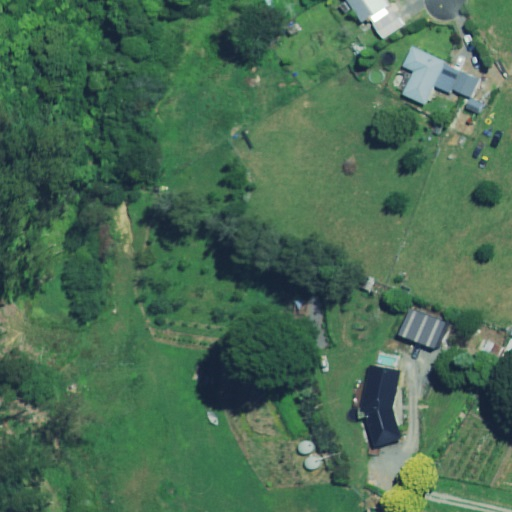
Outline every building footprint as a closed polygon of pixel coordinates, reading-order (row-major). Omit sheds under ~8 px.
[(373,19),(393,6),(388,0),(352,0),(367,23),(373,19)] [(395,9),(375,22),(386,40),(406,27),(395,9)] [(487,105),(473,98),(482,80),(417,48),(408,67),(419,72),(408,95),(429,105),(439,87),(453,94),(455,89),(471,97),(465,109),(481,117),(487,105)] [(452,324),(413,309),(403,336),(442,350),(452,324)] [(511,341),(508,350),(488,341),(483,352),(511,365),(511,341)] [(401,357),(379,353),(376,367),(399,371),(401,357)] [(404,386),(371,380),(366,408),(361,409),(365,421),(370,419),(380,450),(409,440),(400,411),(404,386)]
